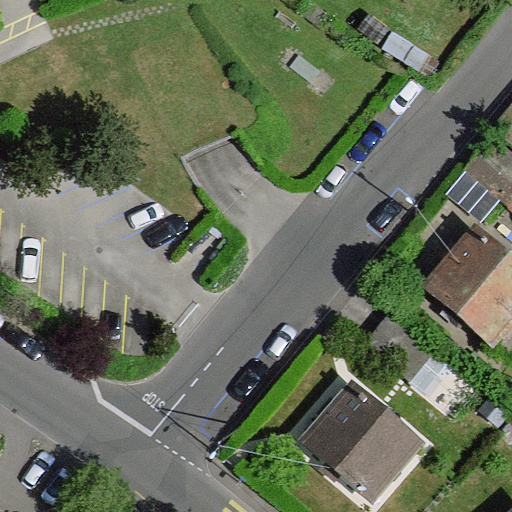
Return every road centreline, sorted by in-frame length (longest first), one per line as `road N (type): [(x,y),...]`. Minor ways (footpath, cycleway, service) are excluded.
road 1 (residential): [(511,48),(136,465)]
road 2 (tertiary): [(0,369),(136,465)]
